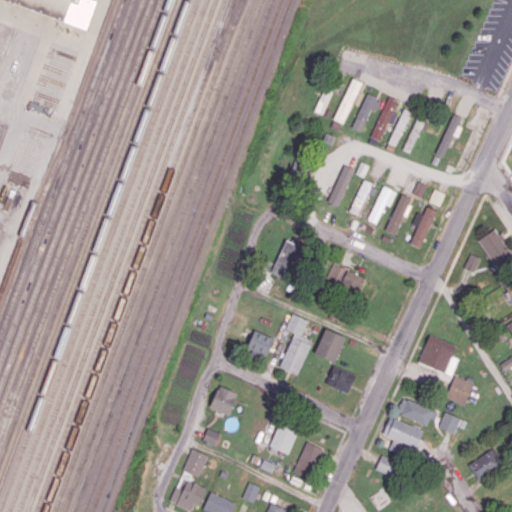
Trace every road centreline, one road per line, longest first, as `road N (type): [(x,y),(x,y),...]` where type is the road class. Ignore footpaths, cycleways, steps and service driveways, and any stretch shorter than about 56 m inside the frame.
road 1 (residential): [(511,99),(322,511)]
road 2 (residential): [(430,274),(287,216),(259,220)]
road 3 (residential): [(214,360),(155,511)]
road 4 (residential): [(360,427),(214,360)]
road 5 (residential): [(362,60),(508,109)]
road 6 (residential): [(259,220),(214,360)]
